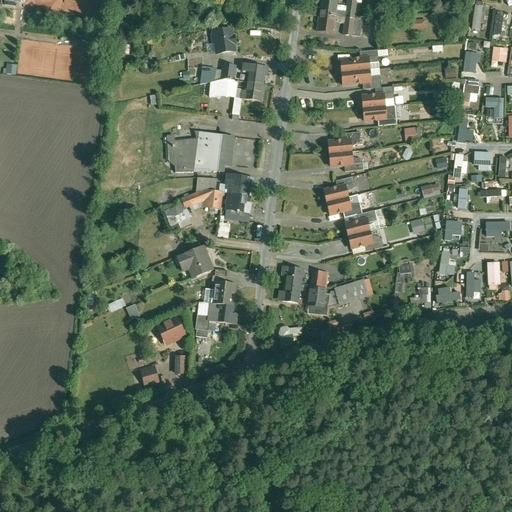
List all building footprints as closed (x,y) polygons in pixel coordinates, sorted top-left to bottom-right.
[(338,0),(334,0),(322,0),(320,14),(345,18),(346,12),(336,11),(338,0)] [(357,2),(347,1),(346,12),(345,18),(355,19),(357,2)] [(475,6),(471,30),(479,31),(482,7),(475,6)] [(345,18),(320,14),(317,31),(333,34),(335,23),(344,24),(345,18)] [(498,16),(496,16),(493,36),(501,37),(503,17),(502,17),(503,15),(498,14),(498,16)] [(355,19),(345,18),(344,24),(342,35),(359,37),(362,20),(355,19)] [(426,20),(410,20),(410,30),(426,29),(426,20)] [(222,31),(214,33),(214,35),(212,35),(213,42),(216,43),(217,54),(235,51),(234,44),(236,44),(235,36),(233,37),(232,30),(222,31)] [(466,40),(465,50),(472,51),(474,41),(466,40)] [(506,50),(493,48),(491,63),(495,63),(501,64),(504,64),(506,50)] [(471,60),(472,51),(465,50),(464,59),(471,60)] [(378,51),(360,52),(360,53),(361,53),(361,59),(369,58),(370,70),(380,69),(378,51)] [(483,53),(472,51),(471,60),(469,74),(472,74),(478,75),(480,61),(482,61),(483,53)] [(370,70),(369,58),(361,59),(341,61),(342,73),(380,70),(380,69),(370,70)] [(390,61),(383,59),(381,66),(388,68),(390,61)] [(5,74),(16,74),(16,65),(6,64),(5,74)] [(236,67),(224,65),(222,80),(223,81),(228,80),(234,81),(236,67)] [(265,67),(245,65),(244,71),(249,72),(248,82),(263,84),(265,67)] [(217,70),(203,68),(203,69),(201,85),(215,82),(217,70)] [(380,70),(342,73),(342,74),(344,86),(364,84),(371,83),(371,77),(370,71),(380,70)] [(471,81),(472,74),(469,74),(461,73),(461,80),(471,81)] [(381,76),(371,77),(371,83),(364,84),(364,90),(376,89),(382,89),(381,76)] [(222,80),(215,82),(212,83),(211,97),(220,98),(221,96),(223,81),(222,80)] [(234,81),(228,80),(223,81),(221,96),(236,98),(238,81),(234,81)] [(263,84),(248,82),(246,92),(244,92),(243,96),(246,96),(246,99),(260,101),(263,84)] [(451,92),(458,93),(459,84),(452,83),(451,92)] [(480,88),(464,86),(461,103),(469,104),(470,95),(479,97),(480,88)] [(382,89),(376,89),(376,90),(377,96),(385,95),(385,102),(395,99),(394,87),(382,89)] [(376,96),(363,97),(364,109),(386,107),(385,102),(385,95),(384,95),(377,96),(376,96)] [(504,124),(504,98),(493,98),(493,109),(493,124),(504,124)] [(386,107),(364,109),(365,122),(379,120),(387,120),(386,113),(386,107)] [(396,114),(386,113),(387,120),(379,120),(380,126),(379,126),(379,127),(397,125),(396,114)] [(457,145),(465,146),(467,120),(460,119),(457,145)] [(416,128),(403,130),(405,144),(418,142),(416,128)] [(486,141),(481,128),(473,132),(478,144),(486,141)] [(448,129),(440,130),(442,138),(450,137),(448,129)] [(235,137),(196,132),(196,133),(198,139),(175,141),(175,135),(165,137),(166,162),(169,162),(176,167),(176,173),(220,171),(220,172),(221,165),(232,167),(235,137)] [(360,133),(342,134),(342,135),(343,141),(351,140),(352,147),(361,143),(360,133)] [(244,141),(236,140),(235,148),(243,149),(244,141)] [(343,141),(329,142),(330,155),(352,153),(352,147),(351,140),(343,141)] [(406,150),(402,157),(403,162),(409,161),(413,154),(411,150),(406,150)] [(352,153),(330,155),(331,167),(345,166),(353,165),(353,158),(352,153)] [(477,171),(490,171),(490,153),(473,153),(473,166),(477,165),(477,171)] [(464,156),(455,155),(453,177),(453,180),(455,180),(462,180),(462,176),(463,163),(464,156)] [(363,160),(353,158),(353,165),(345,166),(346,172),(364,171),(363,160)] [(446,158),(435,161),(437,171),(448,169),(446,158)] [(510,158),(499,158),(498,179),(509,179),(510,158)] [(251,179),(229,176),(227,193),(233,193),(249,196),(251,179)] [(353,177),(336,182),(337,188),(345,186),(347,193),(356,188),(353,177)] [(218,179),(199,178),(198,193),(205,190),(211,190),(216,191),(218,179)] [(364,181),(357,182),(359,189),(366,187),(364,181)] [(439,184),(420,189),(423,200),(442,195),(439,184)] [(337,188),(324,191),(327,203),(348,198),(347,193),(345,186),(337,188)] [(216,191),(211,190),(205,190),(198,193),(188,197),(191,205),(204,201),(203,207),(222,209),(224,192),(216,191)] [(461,191),(458,191),(457,212),(471,213),(472,192),(467,191),(461,191)] [(480,192),(480,200),(493,200),(502,200),(502,199),(502,192),(480,192)] [(249,196),(233,193),(232,201),(228,200),(227,210),(238,211),(238,212),(240,213),(240,211),(247,212),(247,208),(251,209),(252,204),(248,203),(249,196)] [(359,195),(348,198),(350,206),(360,204),(361,203),(359,195)] [(188,197),(182,199),(185,208),(191,206),(191,205),(188,197)] [(348,198),(327,203),(330,215),(344,212),(351,210),(350,206),(348,198)] [(433,199),(424,202),(428,215),(437,212),(433,199)] [(202,203),(189,208),(191,213),(204,208),(202,203)] [(360,204),(350,206),(351,210),(344,212),(345,218),(357,216),(362,214),(360,204)] [(238,212),(226,211),(225,221),(249,223),(250,214),(248,213),(240,213),(238,212)] [(362,214),(357,216),(359,222),(367,220),(368,224),(377,221),(374,211),(362,214)] [(228,239),(229,225),(223,224),(224,217),(220,217),(218,238),(228,239)] [(189,219),(177,225),(180,231),(192,225),(189,219)] [(359,222),(345,225),(348,237),(370,232),(368,224),(367,220),(359,222)] [(422,221),(411,224),(414,236),(425,233),(422,221)] [(453,223),(446,223),(444,243),(452,243),(453,223)] [(511,223),(486,224),(486,233),(511,233),(511,223)] [(370,232),(348,237),(351,249),(364,246),(373,244),(371,237),(370,232)] [(381,238),(371,237),(373,244),(364,246),(366,252),(384,248),(381,238)] [(490,246),(480,245),(479,253),(489,253),(490,246)] [(203,246),(178,257),(182,266),(189,263),(195,278),(213,270),(203,246)] [(449,267),(450,255),(449,255),(443,254),(441,254),(441,257),(439,256),(438,264),(440,264),(440,265),(449,267)] [(500,265),(487,265),(487,287),(489,287),(497,287),(500,287),(500,265)] [(303,269),(288,267),(285,285),(300,287),(302,276),(306,276),(307,270),(303,270),(303,269)] [(455,267),(439,267),(439,274),(439,275),(449,276),(455,276),(455,267)] [(326,272),(314,270),(311,288),(323,289),(326,272)] [(410,270),(397,272),(398,281),(411,279),(410,270)] [(449,282),(449,276),(439,275),(439,274),(436,274),(436,282),(449,282)] [(477,275),(467,275),(467,294),(480,294),(480,284),(477,284),(477,275)] [(369,280),(336,290),(336,291),(340,305),(368,296),(367,292),(372,291),(369,280)] [(226,283),(217,282),(216,283),(214,304),(219,305),(233,307),(236,284),(226,283)] [(300,287),(285,285),(283,301),(298,303),(300,287)] [(311,288),(308,306),(309,305),(308,314),(328,316),(329,307),(331,295),(326,294),(327,290),(323,289),(311,288)] [(431,289),(421,289),(420,305),(431,305),(431,289)] [(336,291),(331,292),(331,295),(329,307),(340,305),(336,291)] [(503,291),(497,291),(498,302),(510,301),(509,291),(503,291)] [(437,297),(438,304),(460,301),(459,293),(437,297)] [(99,297),(86,297),(86,310),(99,310),(99,297)] [(123,299),(107,304),(109,312),(125,307),(123,299)] [(140,317),(135,305),(126,309),(131,321),(140,317)] [(233,307),(219,305),(218,310),(217,322),(232,324),(232,321),(236,322),(237,315),(233,314),(235,307),(233,307)] [(209,316),(199,315),(197,329),(209,331),(210,321),(217,322),(218,310),(210,309),(209,316)] [(178,318),(158,327),(166,345),(186,336),(178,318)] [(339,319),(328,322),(330,329),(341,326),(339,319)] [(279,346),(291,346),(291,337),(302,337),(301,327),(278,328),(279,346)] [(184,356),(174,356),(174,375),(184,375),(184,356)] [(155,367),(142,371),(146,386),(159,383),(155,367)]
